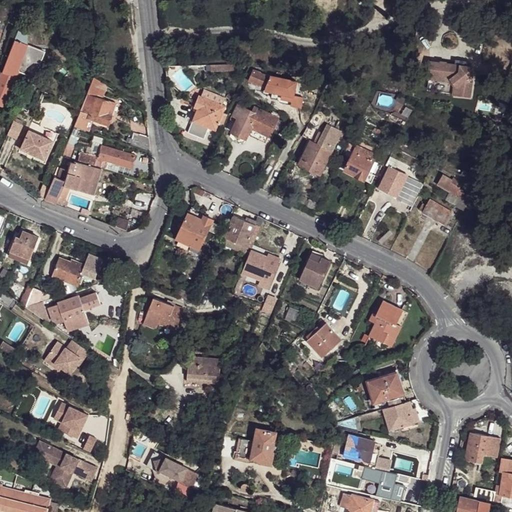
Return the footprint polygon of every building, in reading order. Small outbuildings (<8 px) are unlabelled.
[(400,0),(405,9),(425,0),(400,0)] [(18,30),(0,76),(0,104),(4,106),(17,71),(34,77),(44,51),(27,45),(27,34),(18,30)] [(441,62),(430,61),(429,74),(458,78),(456,94),(469,96),(473,67),(465,66),(466,63),(459,63),(459,65),(446,63),(446,62),(441,61),(441,62)] [(254,70),(252,75),(250,80),(266,87),(270,77),(254,70)] [(458,78),(429,74),(428,78),(454,81),(452,93),(456,94),(458,78)] [(270,77),(266,87),(265,90),(282,93),(281,98),(292,100),(294,94),(296,81),(271,75),(270,77)] [(94,77),(80,110),(80,111),(74,126),(89,131),(93,120),(107,125),(114,102),(108,100),(107,102),(97,99),(99,95),(100,92),(103,93),(106,85),(94,77)] [(225,97),(204,89),(201,95),(222,104),(225,97)] [(199,95),(194,107),(197,108),(192,121),(216,130),(219,123),(223,113),(226,106),(222,104),(201,95),(199,95)] [(254,106),(252,111),(238,105),(233,115),(233,116),(238,118),(236,122),(232,132),(246,139),(248,134),(251,128),(269,136),(270,136),(278,118),(277,118),(279,114),(273,111),(271,115),(260,109),(254,106)] [(227,115),(223,113),(219,123),(223,124),(227,115)] [(15,139),(23,123),(14,119),(6,134),(15,139)] [(209,128),(192,121),(188,132),(204,139),(209,128)] [(322,132),(317,143),(313,142),(311,140),(299,164),(320,175),(337,141),(339,142),(344,131),(327,123),(322,132)] [(269,136),(251,128),(248,134),(266,143),(269,136)] [(378,128),(376,132),(383,137),(385,133),(378,128)] [(313,142),(317,143),(322,132),(319,130),(313,142)] [(29,131),(21,149),(44,159),(53,141),(29,131)] [(135,134),(131,145),(151,152),(149,137),(135,134)] [(71,136),(62,156),(67,158),(71,148),(71,147),(75,137),(71,136)] [(92,147),(87,146),(85,153),(98,157),(102,146),(93,143),(92,147)] [(80,152),(78,160),(117,172),(119,164),(131,167),(135,155),(102,146),(98,157),(85,153),(80,152)] [(353,152),(344,170),(364,180),(370,170),(373,172),(378,163),(382,166),(385,160),(377,155),(356,146),(353,152)] [(390,156),(386,166),(390,168),(390,167),(394,158),(390,156)] [(70,162),(68,170),(60,168),(57,178),(54,176),(46,196),(45,199),(55,204),(57,199),(63,185),(69,187),(93,195),(101,170),(74,161),(74,163),(70,162)] [(390,168),(380,187),(381,188),(380,190),(401,201),(408,185),(418,189),(422,179),(409,173),(407,175),(390,167),(390,168)] [(463,169),(460,175),(467,178),(469,173),(463,169)] [(451,192),(447,199),(456,204),(463,191),(466,185),(453,178),(452,180),(443,175),(438,184),(451,192)] [(69,187),(63,185),(57,199),(63,201),(69,187)] [(456,204),(455,205),(463,210),(471,195),(463,191),(456,204)] [(57,199),(55,204),(66,207),(68,202),(63,201),(57,199)] [(427,205),(423,212),(444,224),(452,211),(430,199),(427,205)] [(188,213),(177,238),(191,245),(199,249),(208,229),(215,233),(219,224),(213,221),(213,220),(204,216),(202,219),(188,213)] [(264,219),(259,216),(256,223),(240,217),(233,234),(240,236),(238,240),(243,242),(245,238),(249,240),(248,242),(254,244),(264,219)] [(118,217),(115,226),(126,231),(129,220),(118,217)] [(431,267),(446,237),(430,229),(415,259),(431,267)] [(16,237),(10,251),(11,251),(30,258),(31,259),(39,237),(23,231),(20,238),(16,237)] [(191,245),(189,250),(197,254),(199,249),(191,245)] [(11,251),(9,256),(28,263),(30,258),(11,251)] [(268,259),(251,252),(241,272),(260,281),(269,285),(280,261),(270,257),(269,259),(268,259)] [(322,258),(313,253),(311,259),(320,263),(322,258)] [(60,257),(53,276),(78,285),(83,272),(96,278),(103,260),(89,255),(85,264),(75,261),(74,263),(70,262),(60,257)] [(332,262),(322,258),(320,263),(311,259),(301,280),(319,288),(332,262)] [(28,285),(24,294),(30,296),(33,287),(28,285)] [(30,296),(25,307),(36,304),(41,291),(33,287),(30,296)] [(224,291),(221,299),(231,302),(234,294),(233,294),(224,291)] [(24,293),(20,303),(25,307),(30,296),(24,294),(24,293)] [(49,308),(53,321),(58,324),(64,321),(68,331),(89,323),(84,310),(92,307),(100,304),(97,294),(81,299),(79,295),(58,303),(59,304),(49,308)] [(277,300),(267,296),(262,311),(270,315),(277,300)] [(153,298),(144,324),(157,329),(159,324),(160,321),(177,328),(184,309),(153,298)] [(404,311),(385,301),(377,316),(381,317),(376,325),(371,336),(389,346),(394,337),(392,335),(397,325),(404,311)] [(84,310),(89,323),(97,320),(92,307),(84,310)] [(377,316),(374,314),(370,321),(376,325),(381,317),(377,316)] [(298,319),(288,315),(286,321),(295,326),(298,319)] [(160,321),(159,324),(176,330),(177,328),(160,321)] [(343,341),(327,325),(309,341),(324,358),(343,341)] [(403,328),(397,325),(392,335),(394,337),(389,346),(393,348),(403,328)] [(20,350),(4,340),(0,345),(16,355),(20,350)] [(91,351),(74,340),(69,348),(59,341),(48,357),(72,374),(79,364),(83,358),(85,359),(91,351)] [(189,356),(187,381),(219,384),(221,358),(189,356)] [(407,403),(398,374),(369,383),(377,412),(385,410),(407,403)] [(87,415),(61,402),(55,415),(69,421),(64,432),(76,438),(87,415)] [(415,425),(411,411),(414,410),(411,402),(407,403),(385,410),(391,432),(415,425)] [(421,423),(418,409),(414,410),(411,411),(415,425),(421,423)] [(69,421),(55,415),(53,418),(61,422),(58,430),(64,432),(69,421)] [(273,452),(276,433),(256,429),(254,440),(239,438),(235,459),(250,461),(251,459),(260,460),(260,462),(271,464),(274,452),(273,452)] [(497,459),(501,440),(473,434),(467,462),(482,465),(485,457),(497,459)] [(89,435),(82,449),(91,454),(98,439),(89,435)] [(372,462),(376,444),(350,437),(345,455),(372,462)] [(43,457),(49,445),(40,441),(34,453),(43,457)] [(97,468),(49,445),(43,457),(57,464),(52,476),(68,483),(73,472),(91,480),(97,468)] [(200,476),(155,452),(147,467),(159,474),(167,472),(169,473),(166,479),(177,485),(179,482),(193,490),(200,476)] [(378,457),(375,468),(389,471),(392,459),(378,457)] [(511,461),(506,461),(497,505),(500,506),(504,507),(511,508),(511,461)] [(0,509),(12,511),(47,511),(51,498),(39,495),(40,492),(26,489),(25,492),(1,486),(2,483),(0,482),(0,509)] [(351,509),(354,495),(345,492),(342,507),(351,509)] [(378,511),(381,502),(354,495),(351,509),(350,511),(378,511)] [(464,500),(461,511),(487,511),(489,506),(464,500)]
